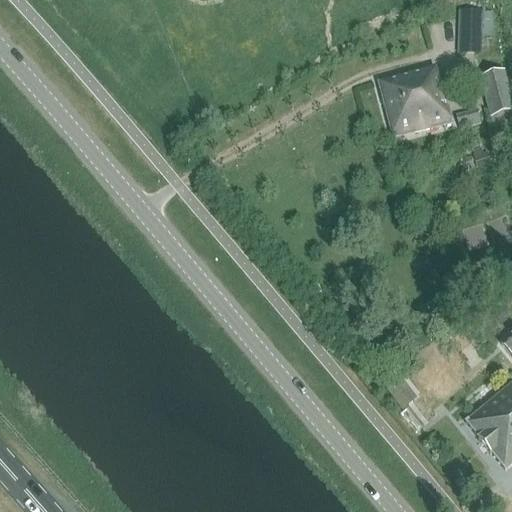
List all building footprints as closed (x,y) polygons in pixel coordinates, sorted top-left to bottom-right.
[(481,13),(459,13),(459,56),(481,56),(481,39),(493,39),(493,13),(481,13)] [(401,138),(459,124),(449,84),(446,84),(442,69),(387,83),(401,138)] [(491,115),(511,110),(504,74),(483,80),(491,115)] [(476,169),(494,164),(491,154),(473,160),(476,169)] [(511,386),(470,419),(507,466),(511,462),(511,386)]
